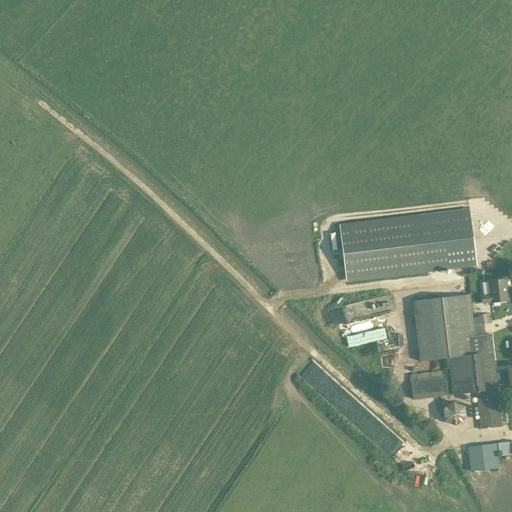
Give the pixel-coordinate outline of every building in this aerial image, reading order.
[(471,211),(339,227),(347,285),(478,270),(471,211)] [(506,279),(488,281),(488,282),(482,283),(483,295),(482,295),(482,304),(491,303),(509,301),(506,279)] [(497,380),(509,379),(510,387),(511,387),(511,367),(508,368),(508,371),(496,372),(491,334),(485,335),(485,334),(483,316),(473,317),(470,295),(412,301),(420,362),(448,358),(452,395),(475,392),(480,429),(502,427),(497,380)] [(346,347),(393,337),(387,312),(341,322),(346,347)] [(445,396),(442,371),(409,375),(413,400),(445,396)] [(453,427),(470,418),(460,399),(443,409),(453,427)] [(511,442),(511,441),(497,443),(499,456),(511,454),(511,442)] [(496,443),(467,446),(470,472),(499,468),(496,443)]
